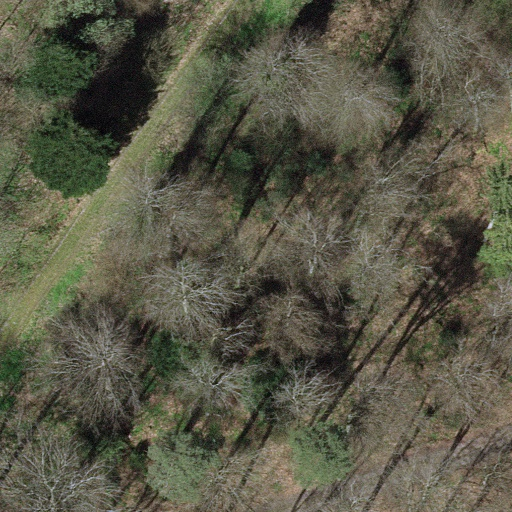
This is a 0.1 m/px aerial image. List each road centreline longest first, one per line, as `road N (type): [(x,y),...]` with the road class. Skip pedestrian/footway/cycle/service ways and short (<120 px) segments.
road 1 (track): [(0,348),(254,0)]
road 2 (track): [(276,511),(511,431)]
